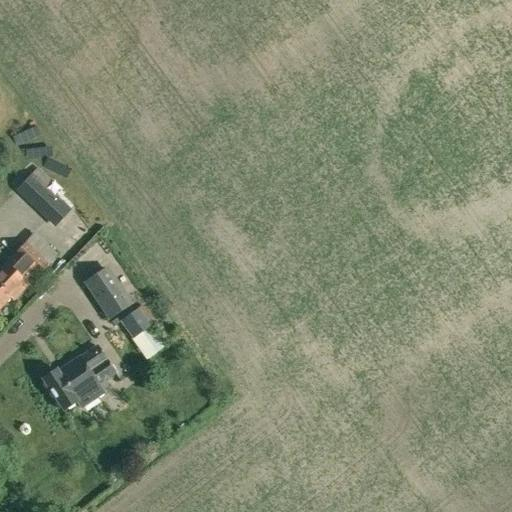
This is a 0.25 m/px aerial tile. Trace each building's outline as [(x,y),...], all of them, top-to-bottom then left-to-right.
[(57,195),(64,187),(44,169),(37,177),(57,195)] [(17,190),(40,212),(55,197),(32,174),(17,190)] [(36,232),(0,269),(0,307),(10,297),(13,300),(29,284),(26,282),(33,274),(35,276),(58,252),(36,232)] [(92,274),(115,309),(136,295),(115,263),(103,271),(101,268),(92,274)] [(120,321),(132,339),(151,327),(138,308),(120,320),(120,321)] [(135,338),(149,360),(161,352),(147,330),(135,338)] [(41,380),(61,411),(75,402),(78,406),(101,391),(95,382),(112,371),(96,346),(78,358),(77,356),(41,380)]
